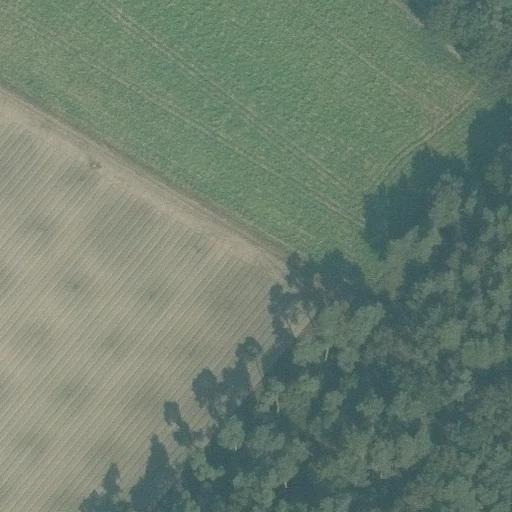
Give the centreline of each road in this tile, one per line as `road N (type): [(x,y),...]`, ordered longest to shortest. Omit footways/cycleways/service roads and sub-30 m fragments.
road 1 (track): [(0,99),(85,165),(284,280),(379,323)]
road 2 (track): [(379,323),(511,156)]
